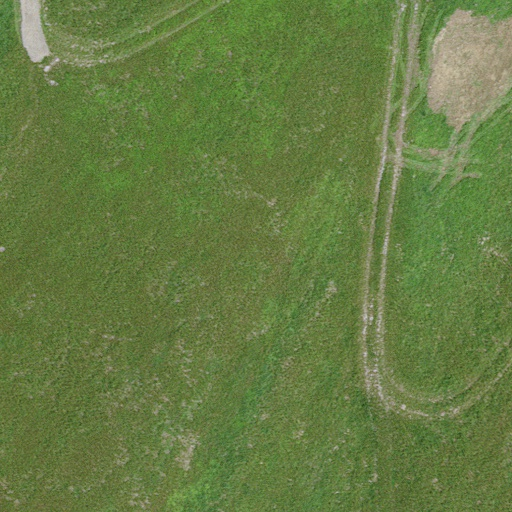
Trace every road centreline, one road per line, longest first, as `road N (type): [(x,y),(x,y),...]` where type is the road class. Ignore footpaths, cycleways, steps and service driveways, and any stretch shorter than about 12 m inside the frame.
road 1 (track): [(414,0),(368,348),(378,438)]
road 2 (track): [(27,0),(53,77),(107,94),(176,48),(226,0)]
